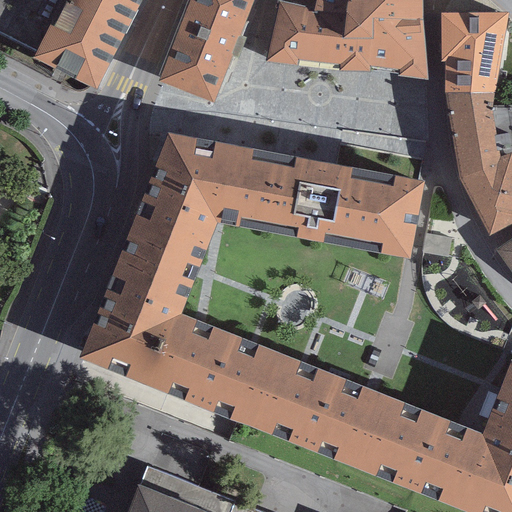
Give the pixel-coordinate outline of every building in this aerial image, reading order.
[(61,0),(0,0),(0,38),(34,55),(61,0)] [(143,0),(61,0),(34,55),(99,90),(143,0)] [(252,0),(188,0),(157,80),(213,102),(252,0)] [(315,0),(314,9),(280,1),(267,61),(296,65),(297,60),(340,65),(340,71),(369,71),(370,65),(399,70),(399,76),(428,80),(423,20),(422,0),(315,0)] [(507,13),(441,13),(441,61),(447,61),(445,93),(458,177),(489,234),(511,222),(511,113),(511,109),(491,111),(490,106),(507,13)] [(424,182),(167,134),(80,359),(471,511),(511,511),(511,359),(482,433),(181,313),(216,222),(410,258),(424,182)] [(511,239),(497,250),(511,271),(511,239)] [(211,511),(230,511),(235,502),(147,467),(141,484),(211,511)] [(211,511),(141,484),(137,485),(127,511),(211,511)] [(261,511),(235,502),(230,511),(261,511)]
